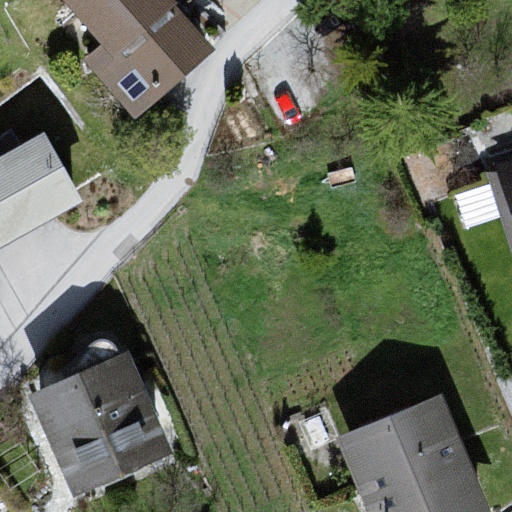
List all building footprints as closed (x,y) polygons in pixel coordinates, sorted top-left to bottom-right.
[(158,0),(62,0),(57,5),(99,51),(80,68),(111,97),(136,73),(154,98),(207,57),(158,0)] [(453,0),(458,9),(480,0),(453,0)] [(36,141),(0,160),(0,249),(80,206),(36,141)] [(511,165),(493,171),(511,233),(511,165)] [(27,399),(72,496),(168,458),(127,357),(27,399)] [(479,511),(435,404),(334,443),(362,511),(479,511)]
